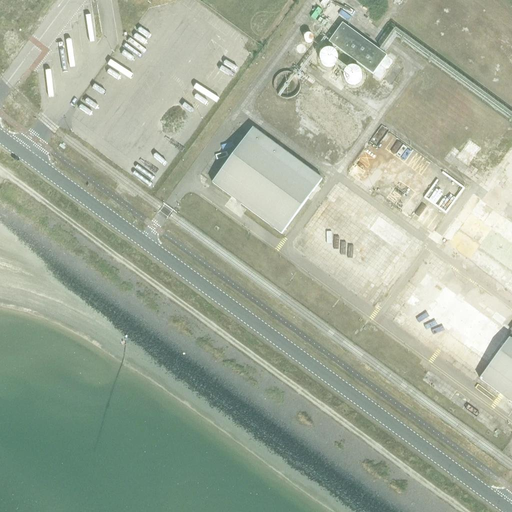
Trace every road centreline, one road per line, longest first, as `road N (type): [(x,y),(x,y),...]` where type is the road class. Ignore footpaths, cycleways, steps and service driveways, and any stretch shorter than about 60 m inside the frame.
road 1 (unclassified): [(511,511),(0,136)]
road 2 (unknown): [(241,106),(429,243)]
